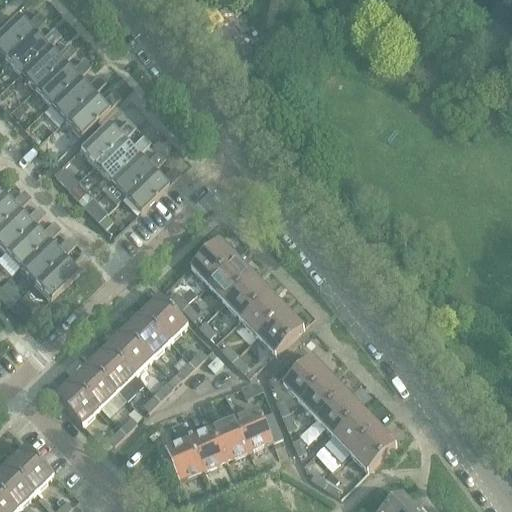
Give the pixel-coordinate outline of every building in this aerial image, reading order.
[(0,60),(3,64),(32,37),(45,24),(37,17),(24,29),(16,21),(0,36),(0,60)] [(18,79),(47,53),(60,41),(52,33),(39,45),(32,37),(3,64),(18,79)] [(33,95),(62,69),(75,56),(68,48),(54,61),(47,53),(18,79),(33,95)] [(48,111),(76,83),(77,84),(90,72),(82,64),(69,76),(62,69),(33,95),(48,111)] [(64,127),(92,100),(105,87),(97,79),(84,91),(77,84),(76,83),(48,111),(64,127)] [(79,143),(107,116),(106,115),(120,102),(112,95),(99,108),(92,100),(64,127),(79,143)] [(16,120),(23,114),(20,110),(12,116),(16,120)] [(93,172),(121,145),(122,146),(135,133),(127,125),(114,138),(106,129),(78,156),(93,172)] [(108,187),(136,161),(150,149),(142,141),(129,153),(122,146),(121,145),(93,172),(108,187)] [(123,203),(151,176),(152,177),(165,164),(157,156),(144,169),(136,161),(108,187),(123,203)] [(139,219),(167,193),(166,192),(179,179),(172,172),(159,184),(152,177),(151,176),(123,203),(139,219)] [(76,191),(60,174),(53,181),(69,198),(76,191)] [(0,231),(17,216),(29,203),(22,196),(9,208),(1,199),(0,200),(0,231)] [(88,205),(82,199),(76,205),(82,210),(88,205)] [(99,229),(108,220),(92,204),(83,212),(86,215),(99,229)] [(0,253),(4,257),(31,231),(32,231),(44,219),(37,211),(24,224),(17,216),(0,231),(0,253)] [(19,273),(46,247),(47,247),(60,235),(52,227),(39,239),(32,231),(31,231),(4,257),(19,273)] [(34,289),(62,263),(74,250),(67,243),(54,255),(47,247),(46,247),(19,273),(34,289)] [(236,262),(219,244),(190,272),(208,290),(236,262)] [(49,305),(76,279),(75,278),(89,265),(82,258),(69,271),(62,263),(34,289),(49,305)] [(252,279),(236,262),(208,290),(225,308),(252,279)] [(269,296),(252,279),(225,308),(241,325),(269,296)] [(0,292),(0,305),(8,314),(18,305),(21,301),(6,286),(0,292)] [(189,295),(182,301),(189,309),(197,302),(189,295)] [(286,314),(269,296),(241,325),(258,342),(286,314)] [(182,301),(178,297),(171,304),(183,316),(189,309),(182,301)] [(170,346),(188,329),(160,301),(143,318),(170,346)] [(33,321),(18,305),(8,314),(24,330),(33,321)] [(200,321),(189,309),(183,316),(193,327),(200,321)] [(303,332),(286,314),(258,342),(275,360),(303,332)] [(153,363),(170,346),(143,318),(125,334),(153,363)] [(217,338),(205,326),(199,333),(210,344),(217,338)] [(135,379),(153,363),(125,334),(108,351),(135,379)] [(239,361),(227,349),(221,356),(232,368),(239,361)] [(118,396),(135,379),(108,351),(90,368),(118,396)] [(195,373),(207,362),(201,355),(189,367),(195,373)] [(250,373),(239,361),(232,368),(243,379),(250,373)] [(329,379),(312,362),(283,389),(300,408),(329,379)] [(213,377),(221,368),(216,363),(208,371),(213,377)] [(177,390),(195,373),(189,367),(171,384),(177,390)] [(100,413),(118,396),(90,368),(73,385),(100,413)] [(345,396),(329,379),(300,408),(316,425),(345,396)] [(160,406),(177,390),(171,384),(154,400),(160,406)] [(100,413),(73,385),(55,402),(83,430),(100,413)] [(362,414),(345,396),(316,425),(333,442),(362,414)] [(149,418),(160,406),(154,400),(143,411),(149,418)] [(290,419),(284,404),(276,407),(282,422),(290,419)] [(379,431),(362,414),(333,442),(350,460),(379,431)] [(275,415),(265,418),(275,444),(285,440),(275,415)] [(273,447),(260,416),(236,426),(249,457),(273,447)] [(296,434),(290,419),(282,422),(288,437),(296,434)] [(131,422),(120,433),(126,440),(138,428),(131,422)] [(171,431),(179,450),(190,446),(182,426),(171,431)] [(249,457),(236,426),(212,436),(225,467),(249,457)] [(396,449),(379,431),(350,460),(367,477),(396,449)] [(114,451),(126,440),(120,433),(108,444),(114,451)] [(225,467),(212,436),(190,446),(203,477),(225,467)] [(312,453),(307,442),(301,444),(301,443),(292,447),(299,462),(307,458),(306,456),(312,453)] [(203,477),(190,446),(166,456),(179,487),(203,477)] [(36,497),(54,480),(26,452),(9,469),(36,497)] [(20,511),(36,497),(9,469),(0,477),(0,494),(16,511),(20,511)] [(329,486),(326,484),(315,477),(310,485),(324,494),(329,486)] [(343,494),(329,486),(324,494),(338,503),(343,494)] [(0,511),(16,511),(0,494),(0,511)] [(413,511),(414,511),(401,499),(387,511),(413,511)] [(62,501),(56,506),(60,510),(65,505),(62,501)] [(50,511),(41,502),(36,506),(41,511),(42,511),(43,511),(50,511)]
